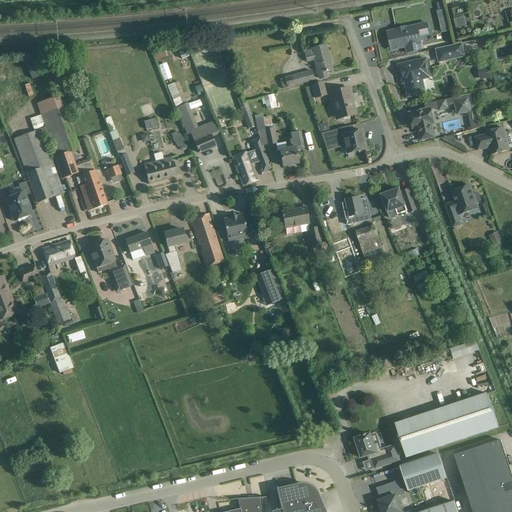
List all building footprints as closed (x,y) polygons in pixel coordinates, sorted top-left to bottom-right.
[(445,10),(437,11),(442,33),(450,31),(445,10)] [(455,18),(457,28),(466,26),(464,16),(455,18)] [(395,30),(387,32),(391,51),(406,48),(407,53),(421,50),(420,47),(420,45),(421,44),(419,36),(417,26),(427,24),(427,23),(407,28),(406,28),(406,27),(395,30)] [(464,57),(461,44),(436,49),(439,63),(464,57)] [(312,50),(304,52),(305,55),(306,62),(315,60),(320,79),(326,77),(325,72),(327,71),(327,70),(332,69),(325,46),(312,49),(312,50)] [(430,78),(426,59),(398,65),(403,84),(405,84),(408,98),(425,94),(422,80),(430,78)] [(32,79),(39,77),(33,61),(26,64),(32,79)] [(480,68),(483,79),(492,77),(489,66),(480,68)] [(311,70),(284,78),(286,88),(314,81),(311,70)] [(326,95),(323,83),(311,86),(305,88),(308,99),(314,98),(326,95)] [(173,84),(167,86),(176,109),(187,135),(190,133),(199,153),(215,146),(211,137),(219,134),(215,123),(207,126),(195,131),(190,120),(192,118),(187,105),(182,107),(173,84)] [(351,97),(349,88),(329,93),(332,103),(334,102),(338,119),(354,115),(349,98),(351,97)] [(263,96),(265,109),(277,107),(275,94),(263,96)] [(459,97),(425,104),(426,109),(430,108),(431,109),(438,108),(439,111),(448,109),(448,106),(454,104),(457,116),(472,112),(475,112),(471,94),(459,97)] [(70,153),(79,150),(79,149),(60,95),(37,103),(46,130),(48,135),(53,149),(55,156),(58,155),(59,157),(70,153)] [(244,119),(251,116),(245,101),(243,97),(243,96),(237,98),(236,99),(244,119)] [(434,124),(430,108),(409,113),(413,129),(418,128),(421,141),(435,138),(432,125),(434,124)] [(112,141),(120,161),(123,168),(126,176),(134,173),(127,154),(126,154),(116,130),(115,131),(110,117),(105,119),(110,132),(109,133),(112,141)] [(260,138),(263,146),(277,143),(273,128),(270,117),(253,120),(260,138)] [(156,118),(146,120),(147,129),(157,127),(156,118)] [(324,124),(319,125),(321,133),(329,131),(328,126),(324,124)] [(511,131),(505,133),(504,128),(486,133),(486,135),(475,138),(478,151),(489,148),(491,155),(510,150),(508,146),(511,144),(511,131)] [(41,130),(14,140),(37,203),(64,193),(60,182),(51,157),(53,156),(53,157),(55,156),(53,149),(48,151),(43,137),(48,135),(46,130),(42,132),(41,130)] [(337,130),(320,134),(324,143),(340,139),(337,130)] [(361,130),(342,134),(346,154),(365,150),(365,148),(366,148),(365,140),(363,140),(361,130)] [(304,149),(300,132),(290,134),(292,140),(286,142),(287,149),(279,151),(282,167),(298,164),(295,150),(304,149)] [(148,134),(140,136),(141,140),(146,143),(150,141),(148,134)] [(186,142),(179,134),(172,139),(178,148),(186,142)] [(255,150),(259,162),(260,164),(269,161),(263,146),(260,138),(251,141),(255,150)] [(259,162),(255,150),(248,153),(248,152),(232,158),(242,186),(258,181),(252,165),(259,162)] [(80,186),(84,198),(88,211),(106,205),(95,171),(94,171),(90,160),(84,162),(74,165),(74,164),(70,153),(59,157),(58,155),(55,156),(53,157),(61,179),(66,177),(77,173),(81,172),(82,175),(82,176),(85,185),(80,186)] [(145,169),(149,185),(170,179),(170,177),(176,175),(173,162),(172,162),(171,158),(144,165),(145,169)] [(117,166),(105,171),(109,179),(121,174),(119,170),(118,166),(117,166)] [(10,197),(5,199),(14,222),(32,214),(25,196),(30,194),(26,182),(18,185),(19,187),(8,191),(10,197)] [(476,202),(481,201),(478,193),(473,195),(470,186),(451,192),(455,202),(445,205),(453,228),(461,225),(457,216),(478,208),(476,202)] [(399,189),(381,195),(381,196),(382,196),(389,218),(392,219),(396,218),(398,215),(409,211),(410,213),(416,211),(409,190),(402,192),(401,193),(399,189)] [(367,199),(364,199),(360,200),(359,198),(346,201),(347,203),(342,204),(347,226),(371,220),(369,207),(367,199)] [(308,224),(305,208),(282,213),(282,216),(280,216),(280,218),(283,218),(285,228),(308,224)] [(190,220),(198,245),(216,240),(208,214),(190,220)] [(223,219),(227,240),(247,236),(242,215),(223,219)] [(431,233),(427,223),(420,225),(424,235),(426,243),(433,241),(431,233)] [(386,261),(375,225),(356,231),(367,266),(386,261)] [(320,244),(317,228),(309,230),(312,245),(320,244)] [(176,231),(164,234),(167,247),(168,247),(169,253),(164,255),(172,273),(176,272),(181,271),(177,252),(176,253),(176,251),(174,245),(176,245),(185,243),(182,229),(176,231)] [(154,253),(146,233),(136,237),(133,239),(132,238),(125,241),(130,253),(143,248),(146,256),(154,253)] [(500,237),(491,241),(493,247),(503,243),(500,237)] [(200,245),(199,245),(206,268),(212,266),(224,262),(217,239),(216,240),(200,245)] [(91,244),(90,246),(88,247),(96,268),(98,273),(108,269),(116,292),(131,286),(124,266),(117,268),(114,261),(106,240),(97,244),(95,242),(91,244)] [(75,258),(69,241),(42,249),(48,267),(75,258)] [(271,243),(265,246),(269,255),(276,253),(272,243),(271,243)] [(420,255),(417,249),(405,254),(408,260),(420,255)] [(167,266),(163,253),(155,256),(160,269),(167,266)] [(84,273),(86,281),(89,280),(83,256),(76,257),(80,274),(84,273)] [(38,277),(33,266),(18,271),(23,283),(38,277)] [(255,277),(262,295),(266,306),(284,299),(272,270),(255,277)] [(426,272),(413,277),(415,283),(428,277),(426,272)] [(51,273),(40,277),(46,293),(49,303),(57,324),(72,319),(69,313),(66,314),(51,273)] [(17,314),(18,314),(3,276),(0,276),(0,306),(12,302),(17,314)] [(425,283),(417,286),(419,291),(427,288),(425,283)] [(46,293),(33,298),(36,308),(49,303),(46,293)] [(234,301),(228,303),(230,311),(236,309),(234,301)] [(0,320),(17,314),(12,302),(0,306),(0,320)] [(100,307),(94,309),(98,321),(104,319),(100,307)] [(84,338),(82,331),(66,336),(69,343),(84,338)] [(451,347),(454,357),(480,350),(477,340),(451,347)] [(73,368),(64,343),(49,348),(59,374),(62,373),(63,376),(72,373),(70,369),(73,368)] [(487,394),(464,401),(475,435),(498,428),(487,394)] [(441,409),(452,443),(475,435),(464,401),(441,409)] [(429,451),(452,443),(441,409),(418,417),(429,451)] [(406,458),(429,451),(418,417),(395,424),(406,458)] [(376,451),(370,434),(366,435),(366,434),(363,435),(363,436),(355,439),(361,458),(371,455),(373,459),(372,460),(375,469),(399,461),(394,446),(385,449),(385,450),(381,451),(380,450),(376,451)] [(511,511),(511,474),(501,440),(454,456),(472,511),(511,511)] [(447,479),(439,454),(400,467),(408,492),(447,479)] [(404,494),(400,481),(386,486),(390,498),(379,501),(382,511),(380,511),(379,511),(401,511),(396,496),(404,494)] [(271,511),(270,511),(325,511),(318,495),(314,496),(313,490),(307,491),(306,485),(300,487),(299,484),(276,489),(280,510),(271,511)] [(239,509),(227,511),(262,511),(261,499),(266,498),(266,497),(232,500),(237,500),(239,509)] [(458,511),(455,502),(423,511),(458,511)]
